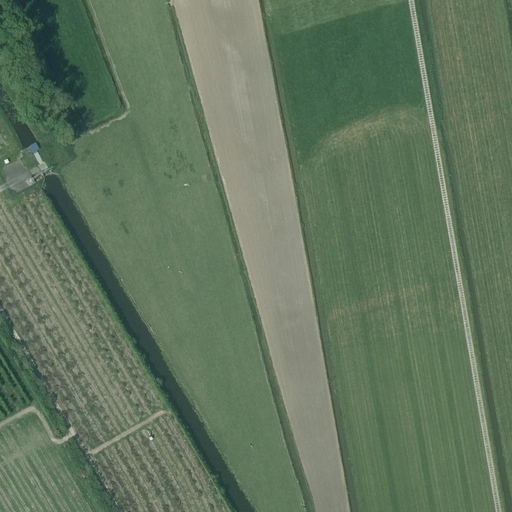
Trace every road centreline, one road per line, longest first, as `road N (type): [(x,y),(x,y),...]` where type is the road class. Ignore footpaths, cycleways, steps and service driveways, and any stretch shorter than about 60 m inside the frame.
road 1 (track): [(410,0),(497,511)]
road 2 (track): [(0,309),(118,511)]
